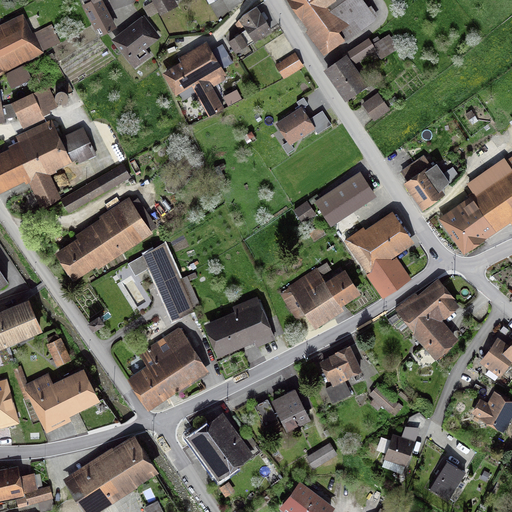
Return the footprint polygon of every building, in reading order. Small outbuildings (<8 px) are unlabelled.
[(98,0),(95,0),(84,6),(99,34),(112,27),(98,0)] [(151,0),(159,15),(173,8),(169,0),(151,0)] [(307,33),(323,55),(348,37),(342,28),(354,20),(360,29),(374,19),(360,0),(293,0),(314,28),(307,33)] [(271,32),(257,8),(237,19),(244,31),(228,40),(235,52),(271,32)] [(132,58),(159,39),(144,20),(118,40),(132,58)] [(22,26),(0,35),(0,70),(35,54),(22,26)] [(345,58),(327,71),(345,98),(364,85),(350,65),(375,49),(380,57),(395,47),(387,36),(373,45),(368,38),(343,55),(345,58)] [(205,48),(167,70),(182,95),(193,89),(208,115),(223,106),(209,82),(221,75),(205,48)] [(25,68),(9,74),(13,83),(29,77),(25,68)] [(41,72),(35,74),(38,82),(43,80),(41,72)] [(45,88),(13,103),(20,119),(52,104),(45,88)] [(379,95),(365,104),(374,118),(388,109),(379,95)] [(302,108),(278,122),(290,142),(314,128),(302,108)] [(23,150),(0,161),(0,188),(0,189),(47,165),(51,173),(93,152),(81,131),(58,143),(47,122),(17,138),(23,150)] [(406,176),(425,202),(447,185),(428,159),(406,176)] [(511,164),(438,214),(459,246),(511,210),(511,164)] [(124,166),(63,200),(69,212),(131,177),(124,166)] [(360,175),(319,200),(332,220),(373,194),(360,175)] [(50,181),(34,189),(42,205),(57,197),(50,181)] [(62,257),(74,275),(116,246),(121,252),(156,228),(134,197),(101,220),(106,226),(62,257)] [(347,243),(380,293),(405,277),(389,252),(406,241),(388,215),(347,243)] [(322,225),(310,231),(315,240),(326,234),(322,225)] [(165,245),(144,253),(149,265),(155,262),(164,287),(179,280),(165,245)] [(321,322),(361,295),(340,264),(300,292),(321,322)] [(196,273),(179,280),(190,308),(200,305),(191,283),(199,279),(196,273)] [(402,317),(434,355),(451,340),(436,322),(455,306),(438,287),(402,317)] [(211,323),(225,355),(275,334),(262,302),(211,323)] [(27,307),(0,317),(0,345),(37,331),(27,307)] [(104,326),(98,317),(89,323),(95,332),(104,326)] [(202,368),(177,329),(139,352),(149,369),(134,379),(152,408),(165,400),(161,393),(202,368)] [(61,337),(49,342),(57,364),(70,359),(61,337)] [(511,360),(507,356),(511,350),(501,341),(482,362),(500,378),(511,364),(511,360)] [(350,348),(322,363),(333,385),(325,390),(332,403),(350,393),(343,379),(361,369),(350,348)] [(12,368),(17,384),(27,382),(20,365),(12,368)] [(30,397),(46,431),(71,420),(68,415),(100,400),(84,367),(53,382),(48,372),(27,382),(17,384),(25,399),(30,397)] [(490,392),(477,384),(472,392),(485,400),(490,392)] [(0,389),(0,420),(16,416),(8,388),(0,389)] [(293,388),(273,398),(287,427),(308,416),(293,388)] [(398,405),(378,388),(369,398),(389,416),(398,405)] [(511,409),(511,403),(497,395),(481,421),(502,432),(511,409)] [(252,453),(228,418),(193,438),(215,476),(252,453)] [(413,444),(395,437),(387,458),(406,464),(413,444)] [(151,468),(134,442),(69,484),(86,510),(151,468)] [(336,455),(329,443),(309,455),(315,466),(336,455)] [(466,473),(446,462),(431,488),(451,499),(466,473)] [(23,468),(0,472),(0,496),(36,492),(33,475),(24,477),(23,468)] [(336,511),(337,510),(305,484),(285,508),(290,511),(336,511)] [(17,498),(21,509),(54,498),(50,487),(36,492),(17,498)] [(146,511),(161,511),(156,503),(145,509),(146,511)]
